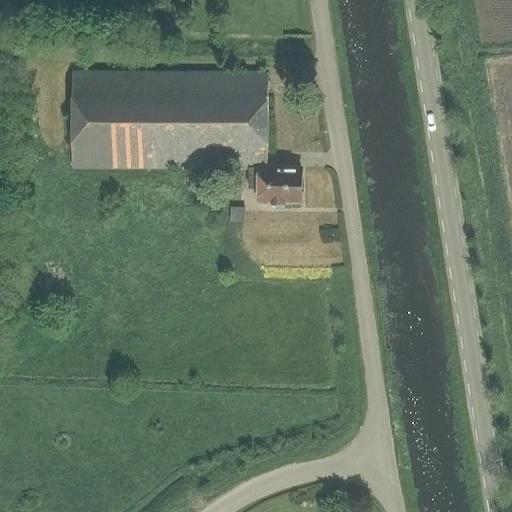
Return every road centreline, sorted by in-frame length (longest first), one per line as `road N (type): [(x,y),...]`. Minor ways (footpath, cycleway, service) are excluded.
road 1 (tertiary): [(496,511),(414,0)]
road 2 (unclassified): [(384,457),(316,0)]
road 3 (unclassified): [(384,457),(302,472),(218,511)]
